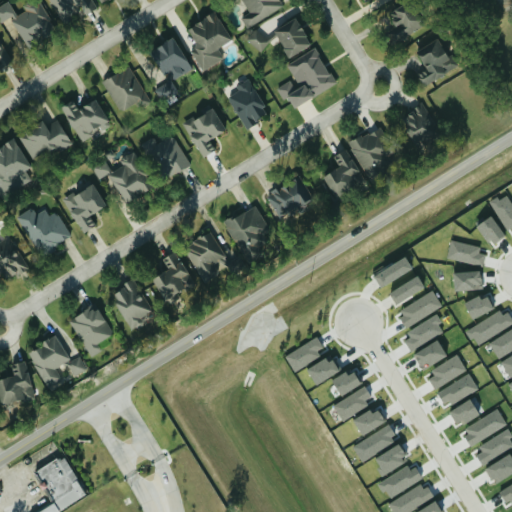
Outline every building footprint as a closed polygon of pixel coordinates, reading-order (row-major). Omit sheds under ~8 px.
[(8,0),(0,5),(0,19),(1,22),(11,17),(25,42),(54,25),(40,0),(31,0),(23,5),(26,10),(17,15),(9,0),(8,0)] [(97,7),(92,0),(50,0),(62,20),(83,9),(85,14),(97,7)] [(283,6),(279,0),(241,0),(249,12),(241,16),(247,26),(283,6)] [(397,38),(422,28),(411,1),(386,11),(397,38)] [(231,39),(214,10),(186,26),(196,45),(190,49),(202,70),(223,58),(216,47),(231,39)] [(272,30),(288,56),(310,42),(294,16),(272,30)] [(261,51),(270,41),(253,26),(244,37),(261,51)] [(192,67),(172,35),(149,49),(169,80),(155,88),(163,100),(178,90),(171,80),(192,67)] [(414,51),(425,67),(416,72),(425,85),(455,65),(436,37),(414,51)] [(0,64),(10,60),(0,38),(0,64)] [(292,105),(335,84),(316,47),(285,62),(293,78),(277,86),(283,98),(288,96),(292,105)] [(119,110),(138,101),(139,105),(148,101),(132,65),(104,78),(119,110)] [(255,86),(250,88),(247,80),(237,84),(239,91),(231,94),(242,127),(259,121),(255,110),(262,107),(255,86)] [(99,126),(101,130),(110,124),(95,97),(77,107),(72,99),(60,105),(78,138),(99,126)] [(399,115),(414,147),(440,134),(425,103),(399,115)] [(215,149),(209,137),(224,129),(213,106),(183,122),(201,157),(215,149)] [(31,157),(55,145),(58,150),(71,143),(59,119),(45,126),(43,121),(18,133),(31,157)] [(348,141),(366,175),(394,161),(377,126),(348,141)] [(173,133),(157,142),(153,136),(142,143),(163,179),(191,164),(173,133)] [(30,166),(13,137),(0,145),(0,193),(29,177),(24,169),(30,166)] [(333,194),(357,183),(352,173),(357,171),(347,147),(332,154),(338,166),(323,172),(333,194)] [(124,202),(151,188),(131,151),(120,157),(123,164),(112,170),(106,159),(92,166),(99,178),(109,173),(124,202)] [(276,214),(312,201),(303,176),(266,190),(276,214)] [(105,205),(91,182),(63,199),(83,232),(95,224),(89,214),(105,205)] [(490,202),(511,235),(511,234),(511,202),(505,192),(490,202)] [(256,204),(224,220),(236,245),(268,229),(256,204)] [(72,236),(57,211),(49,215),(45,208),(36,213),(32,207),(18,215),(40,254),(72,236)] [(475,225),(490,215),(504,234),(493,241),(489,236),(485,239),(475,225)] [(183,245),(204,281),(219,273),(214,263),(225,257),(210,230),(183,245)] [(28,266),(10,234),(0,240),(0,274),(3,280),(28,266)] [(451,239),(479,247),(478,252),(485,254),(482,266),(446,257),(451,239)] [(167,267),(151,277),(165,301),(175,295),(174,294),(194,282),(174,249),(161,257),(167,267)] [(373,276),(404,256),(412,268),(385,285),(384,284),(380,287),(373,276)] [(452,272),(480,270),(482,288),(454,290),(452,272)] [(388,292),(417,274),(424,286),(398,303),(398,302),(395,303),(388,292)] [(132,329),(144,322),(140,317),(153,309),(134,278),(109,292),(132,329)] [(400,309),(432,289),(441,305),(405,327),(399,317),(403,314),(400,309)] [(463,302),(478,294),(480,298),(488,294),(494,307),(472,319),(463,302)] [(69,318),(90,356),(104,349),(99,340),(112,333),(96,303),(69,318)] [(499,309),(502,314),(507,311),(511,319),(511,321),(478,342),(474,335),(470,338),(465,330),(499,309)] [(407,331),(436,313),(441,321),(437,324),(442,331),(410,351),(403,340),(409,336),(407,331)] [(497,356),(511,348),(511,329),(490,340),(497,356)] [(46,386),(61,379),(56,367),(67,362),(73,375),(86,369),(80,355),(69,360),(57,335),(28,349),(46,386)] [(414,353),(416,356),(415,356),(417,359),(416,360),(420,366),(420,365),(422,369),(446,354),(436,339),(414,353)] [(511,373),(511,353),(501,361),(509,375),(511,373)] [(437,384),(467,370),(459,355),(430,370),(437,384)] [(0,377),(0,403),(34,397),(26,360),(10,363),(12,375),(0,377)] [(56,511),(87,494),(63,454),(36,470),(54,501),(35,511),(56,511)]
